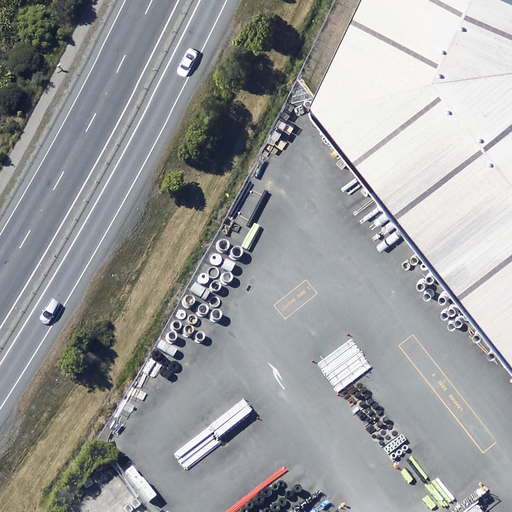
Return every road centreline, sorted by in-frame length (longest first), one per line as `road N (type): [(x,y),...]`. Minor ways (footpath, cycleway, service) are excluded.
road 1 (trunk): [(211,0),(0,381)]
road 2 (trunk): [(0,268),(146,0)]
